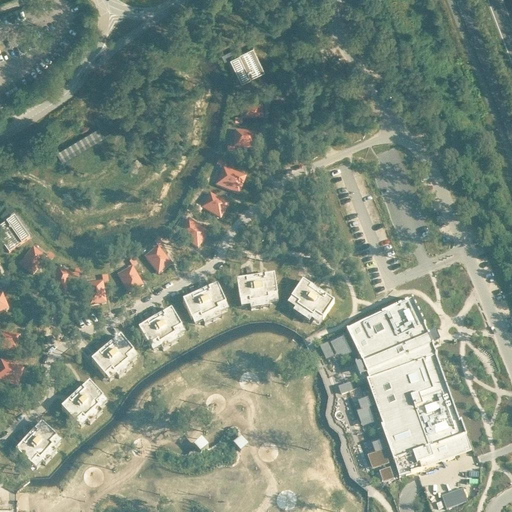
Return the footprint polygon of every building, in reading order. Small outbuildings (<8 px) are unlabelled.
[(264,71),(253,47),(230,58),(241,82),(264,71)] [(241,115),(263,115),(262,98),(241,99),(241,115)] [(99,128),(57,152),(62,161),(104,137),(99,128)] [(234,148),(255,150),(256,134),(235,132),(234,148)] [(216,186),(239,195),(246,177),(223,169),(216,186)] [(202,209),(220,219),(229,205),(210,194),(202,209)] [(0,227),(0,241),(9,254),(30,239),(14,217),(0,227)] [(178,235),(198,249),(209,234),(189,220),(178,235)] [(145,258),(158,275),(171,264),(158,248),(145,258)] [(33,249),(20,265),(33,275),(46,259),(33,249)] [(118,276),(129,295),(143,286),(132,268),(118,276)] [(58,269),(50,289),(65,295),(73,275),(58,269)] [(247,280),(237,282),(241,302),(250,301),(250,304),(270,301),(269,298),(278,296),(275,276),(265,277),(265,281),(248,284),(247,280)] [(87,285),(90,306),(106,304),(103,283),(87,285)] [(303,283),(291,300),(299,305),(297,308),(313,319),(315,316),(323,321),(334,304),(326,298),(324,301),(317,297),(319,294),(317,293),(315,296),(309,291),(311,288),(303,283)] [(193,298),(183,302),(192,320),(200,317),(202,320),(220,312),(218,309),(226,305),(218,286),(209,290),(210,293),(194,301),(193,298)] [(0,313),(9,310),(3,294),(0,295),(0,313)] [(412,301),(346,333),(359,359),(360,359),(362,364),(362,365),(360,366),(364,376),(366,375),(367,375),(369,381),(366,382),(372,398),(375,406),(383,427),(381,428),(385,441),(389,450),(393,463),(394,463),(399,479),(422,472),(422,471),(455,459),(449,443),(465,437),(466,437),(461,422),(459,423),(436,357),(437,357),(436,355),(433,348),(433,347),(433,346),(432,346),(429,338),(429,337),(428,336),(425,329),(425,327),(412,301)] [(148,325),(139,330),(150,348),(158,343),(159,346),(176,336),(174,333),(182,328),(172,310),(163,315),(165,318),(149,328),(148,325)] [(0,349),(17,353),(20,336),(0,333),(0,349)] [(99,355),(92,362),(105,378),(112,372),(114,374),(129,362),(127,359),(134,353),(121,337),(113,344),(115,346),(102,358),(99,355)] [(0,363),(0,381),(18,387),(24,370),(1,362),(0,363)] [(69,403),(62,409),(76,424),(83,418),(85,421),(99,407),(97,405),(104,399),(90,384),(82,390),(85,393),(71,405),(69,403)] [(349,385),(339,388),(342,395),(352,391),(349,385)] [(23,445),(16,452),(31,467),(37,460),(40,462),(53,448),(51,446),(57,439),(42,425),(35,432),(38,434),(25,447),(23,445)] [(463,491),(442,498),(447,511),(467,504),(463,491)]
